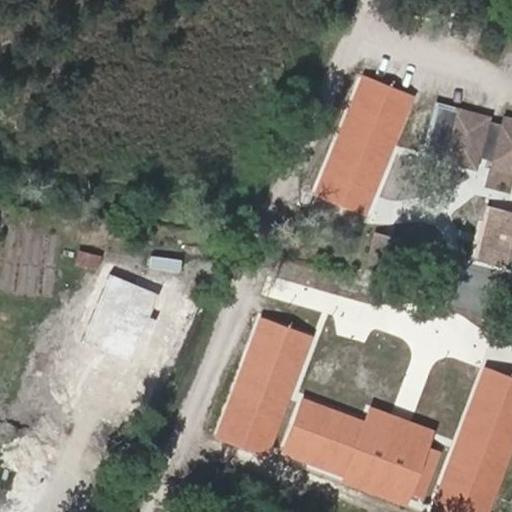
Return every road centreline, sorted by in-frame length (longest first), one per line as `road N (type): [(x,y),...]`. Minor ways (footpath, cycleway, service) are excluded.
road 1 (track): [(353,0),(274,190),(0,156)]
road 2 (track): [(274,190),(155,511)]
